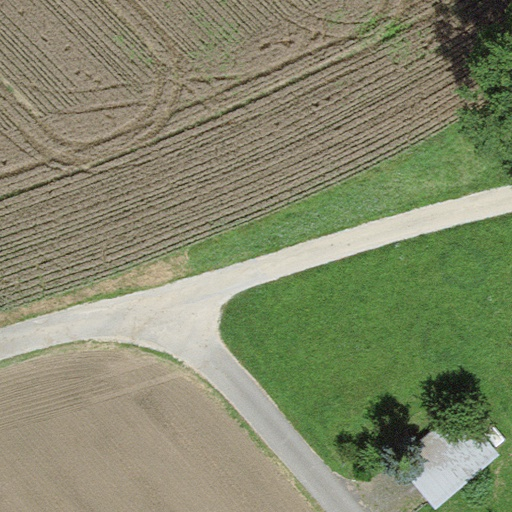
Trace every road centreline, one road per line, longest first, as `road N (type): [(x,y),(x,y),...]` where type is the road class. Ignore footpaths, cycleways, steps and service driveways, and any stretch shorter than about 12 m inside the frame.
road 1 (track): [(347,511),(161,301),(0,350)]
road 2 (track): [(511,197),(161,301)]
